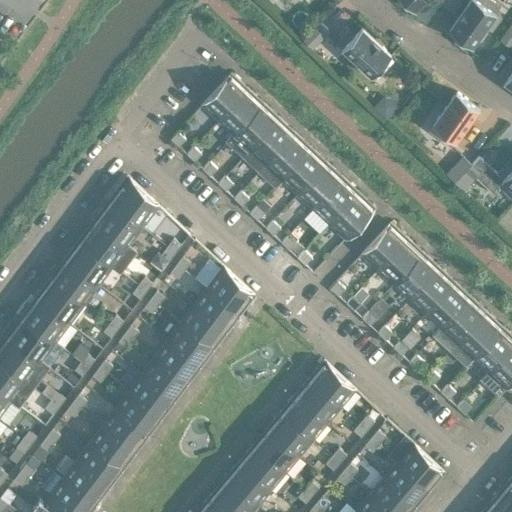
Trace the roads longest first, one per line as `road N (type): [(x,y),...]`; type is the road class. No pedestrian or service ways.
road 1 (residential): [(120,136),(475,475)]
road 2 (residential): [(120,136),(0,295)]
road 3 (residential): [(511,103),(371,0)]
